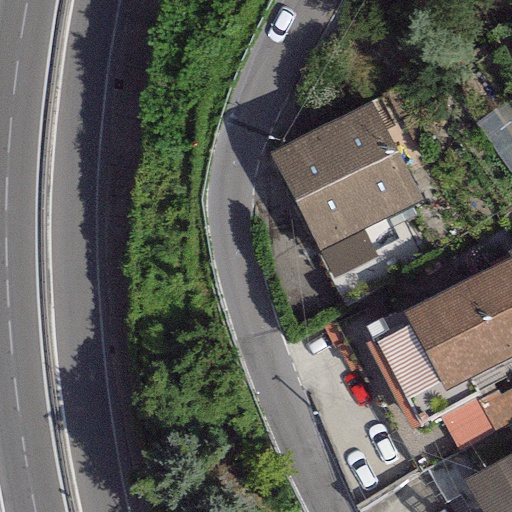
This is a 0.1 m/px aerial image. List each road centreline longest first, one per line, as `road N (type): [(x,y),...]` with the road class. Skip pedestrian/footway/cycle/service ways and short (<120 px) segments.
road 1 (unclassified): [(277,0),(233,121),(224,224),(231,270),(270,380),(336,511)]
road 2 (motorway): [(105,511),(74,267),(83,77),(96,0)]
road 3 (motorway): [(24,0),(6,151),(5,291),(33,511)]
